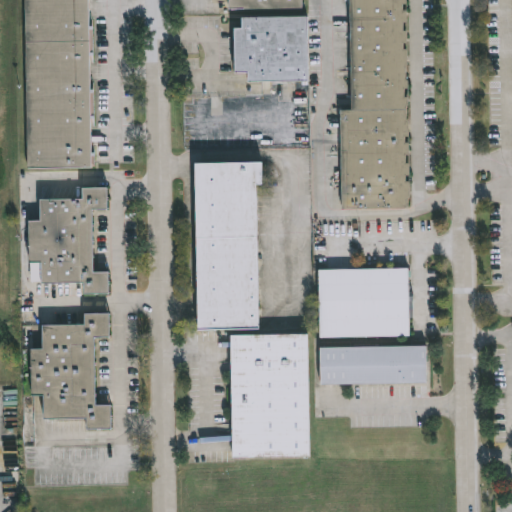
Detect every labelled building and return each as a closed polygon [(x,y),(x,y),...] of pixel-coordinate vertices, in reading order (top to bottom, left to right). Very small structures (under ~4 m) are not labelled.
[(84,0),(85,25),(87,25),(88,54),(85,54),(86,88),(89,88),(89,118),(87,118),(87,152),(91,152),(91,166),(24,168),(20,0),(84,0)] [(302,0),(303,8),(232,9),(231,0),(302,0)] [(352,0),(354,112),(341,112),(343,210),(410,209),(406,0),(352,0)] [(243,18),(308,17),(309,81),(251,82),(251,73),(236,73),(235,29),(244,29),(243,18)] [(198,165),(201,331),(261,330),(258,184),(265,184),(264,164),(198,165)] [(88,208),(89,271),(104,271),(105,293),(79,293),(78,282),(36,283),(35,261),(24,262),(23,220),(35,220),(34,199),(77,198),(77,187),(102,186),(103,208),(88,208)] [(320,271),(409,269),(411,336),(321,338),(320,271)] [(88,336),(90,405),(105,405),(106,428),(81,429),(81,418),(38,419),(37,396),(25,396),(24,349),(36,349),(36,324),(79,323),(78,313),(104,312),(105,336),(88,336)] [(309,337),(312,456),(235,458),(232,339),(309,337)]
